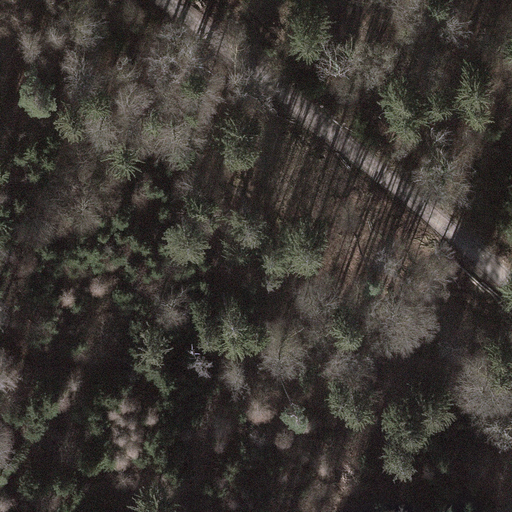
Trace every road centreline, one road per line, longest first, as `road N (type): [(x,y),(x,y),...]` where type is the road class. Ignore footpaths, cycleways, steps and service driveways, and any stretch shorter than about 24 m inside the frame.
road 1 (track): [(161,0),(446,233),(511,304)]
road 2 (track): [(156,511),(0,414)]
